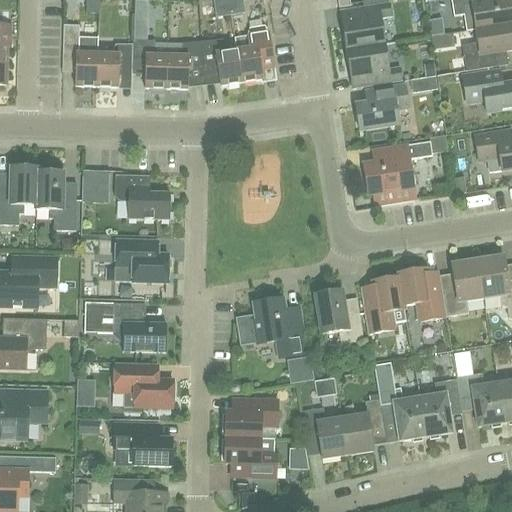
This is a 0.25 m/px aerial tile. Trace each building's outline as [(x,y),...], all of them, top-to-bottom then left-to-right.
[(273,0),(272,12),(289,12),(290,1),(273,0)] [(337,0),(339,10),(351,8),(349,0),(337,0)] [(475,32),(511,26),(511,23),(508,0),(482,5),(481,0),(450,0),(454,19),(464,17),(466,33),(475,32)] [(135,3),(134,42),(146,43),(147,3),(135,3)] [(389,5),(354,10),(340,12),(346,52),(384,46),(379,21),(391,19),(389,5)] [(511,26),(475,32),(477,45),(462,47),(466,74),(492,70),(490,56),(511,52),(511,26)] [(0,27),(0,86),(6,87),(7,49),(10,49),(10,28),(0,27)] [(79,28),(63,27),(63,51),(79,52),(79,28)] [(274,70),(269,35),(264,28),(250,30),(248,38),(247,38),(248,50),(236,52),(242,85),(263,82),(261,72),(274,70)] [(133,42),(132,57),(145,58),(144,91),(151,91),(151,95),(163,96),(163,91),(166,91),(167,58),(154,58),(155,43),(146,43),(134,42),(133,42)] [(242,85),(236,52),(224,54),(223,42),(201,44),(202,68),(217,66),(220,88),(242,85)] [(166,91),(188,92),(188,69),(202,68),(201,44),(179,46),(179,58),(167,58),(166,91)] [(384,46),(346,52),(353,92),(402,84),(399,69),(388,71),(384,46)] [(97,56),(96,89),(118,90),(118,79),(131,79),(132,47),(116,47),(110,56),(97,56)] [(75,89),(96,89),(97,56),(76,55),(75,89)] [(501,72),(492,74),(462,79),(466,106),(484,103),(486,116),(511,111),(511,85),(503,87),(501,72)] [(365,94),(367,105),(355,107),(359,134),(399,127),(396,112),(408,111),(405,88),(365,94)] [(501,174),(511,171),(511,132),(474,138),(478,164),(499,161),(501,174)] [(414,202),(408,160),(432,157),(430,144),(391,150),(393,163),(365,168),(369,196),(373,195),(375,208),(414,202)] [(10,196),(0,195),(0,227),(18,228),(19,216),(23,216),(24,208),(36,208),(36,212),(37,170),(11,170),(10,196)] [(38,170),(37,170),(36,212),(49,212),(49,221),(53,221),(53,233),(76,233),(76,201),(62,201),(63,175),(37,174),(38,170)] [(110,173),(96,173),(82,173),(81,205),(95,205),(96,200),(109,200),(110,173)] [(169,222),(170,196),(150,195),(150,178),(115,177),(114,199),(119,204),(128,204),(128,221),(169,222)] [(168,261),(168,258),(157,257),(158,244),(116,243),(115,284),(132,284),(132,285),(167,286),(168,273),(171,271),(171,263),(168,261)] [(12,259),(11,276),(0,275),(0,308),(37,310),(37,290),(56,290),(57,260),(12,259)] [(503,259),(477,263),(483,301),(500,298),(502,311),(506,310),(508,320),(511,322),(511,283),(507,284),(503,259)] [(441,295),(445,320),(468,316),(466,304),(483,301),(477,263),(451,268),(455,292),(441,295)] [(425,272),(398,276),(404,312),(404,308),(415,306),(418,324),(445,320),(441,295),(429,297),(425,272)] [(360,291),(367,336),(394,332),(392,314),(404,312),(398,276),(397,276),(398,280),(372,284),(372,289),(360,291)] [(340,347),(363,343),(359,316),(345,318),(341,293),(315,297),(321,337),(338,334),(340,347)] [(240,349),(257,346),(277,343),(279,360),(305,356),(301,327),(287,330),(282,302),(254,307),(256,317),(236,320),(240,349)] [(166,355),(166,327),(141,326),(141,307),(113,306),(112,336),(123,347),(122,354),(166,355)] [(33,345),(46,345),(47,322),(25,321),(24,336),(13,336),(13,341),(0,340),(0,371),(25,372),(26,355),(29,355),(33,352),(33,345)] [(78,339),(78,323),(64,322),(64,339),(78,339)] [(454,357),(457,380),(473,378),(469,354),(454,357)] [(390,364),(373,366),(378,395),(394,392),(390,364)] [(154,367),(138,366),(115,366),(114,388),(121,395),(123,395),(123,409),(172,410),(173,383),(153,383),(154,367)] [(482,376),(457,380),(461,410),(474,408),(477,430),(504,425),(498,386),(484,388),(482,376)] [(461,412),(457,382),(434,386),(436,398),(419,400),(425,440),(452,436),(448,414),(461,412)] [(511,383),(498,386),(504,425),(511,424),(511,383)] [(425,440),(419,400),(402,403),(400,391),(394,392),(378,395),(383,424),(395,422),(399,444),(425,440)] [(14,407),(0,406),(0,439),(0,442),(26,443),(27,424),(46,425),(47,394),(15,393),(14,407)] [(226,414),(225,440),(260,441),(260,429),(276,429),(277,403),(232,402),(232,415),(226,414)] [(383,429),(382,424),(379,402),(365,404),(367,417),(341,421),(347,458),(373,454),(369,431),(383,429)] [(347,458),(341,421),(325,423),(323,411),(300,414),(304,441),(318,439),(321,462),(347,458)] [(99,436),(99,424),(79,424),(78,436),(99,436)] [(160,427),(139,426),(114,426),(113,452),(133,452),(132,468),(171,469),(171,441),(159,441),(160,427)] [(275,454),(271,454),(272,441),(260,441),(225,440),(225,466),(231,466),(231,479),(275,480),(275,454)] [(0,511),(16,511),(17,499),(27,499),(28,474),(55,475),(56,460),(15,459),(14,472),(0,471),(0,511)] [(153,483),(114,482),(114,507),(127,507),(127,511),(160,511),(161,506),(165,506),(165,496),(153,495),(153,483)] [(88,487),(75,487),(74,507),(88,507),(88,487)]
